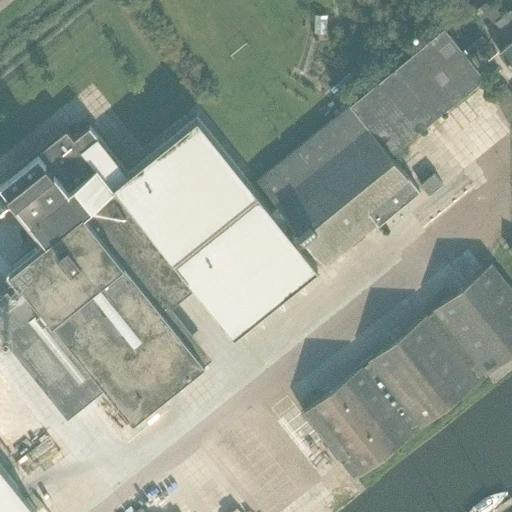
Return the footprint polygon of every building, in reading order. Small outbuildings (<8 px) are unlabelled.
[(503,16),(511,27),(511,12),(510,10),(503,16)] [(511,65),(511,27),(503,16),(496,21),(511,40),(499,50),(511,65)] [(496,53),(481,35),(470,21),(459,30),(462,34),(455,40),(464,51),(465,50),(478,65),(487,59),(487,60),(496,53)] [(443,28),(355,105),(392,152),(484,78),(443,28)] [(27,290),(0,310),(0,330),(67,414),(103,385),(132,421),(205,363),(163,311),(194,286),(233,335),(318,267),(286,228),(291,223),(325,265),(419,189),(390,154),(352,101),(256,178),(277,205),(271,210),(196,116),(127,171),(89,124),(73,136),(66,127),(0,179),(0,182),(45,239),(9,268),(27,290)] [(430,194),(443,183),(434,173),(421,184),(430,194)] [(511,352),(511,287),(491,262),(434,309),(435,310),(428,315),(427,314),(377,356),(375,355),(355,371),(356,373),(305,414),(358,478),(415,432),(414,431),(420,426),(421,427),(479,380),(478,379),(484,373),(485,374),(511,352)] [(0,511),(35,511),(39,509),(0,460),(0,511)]
